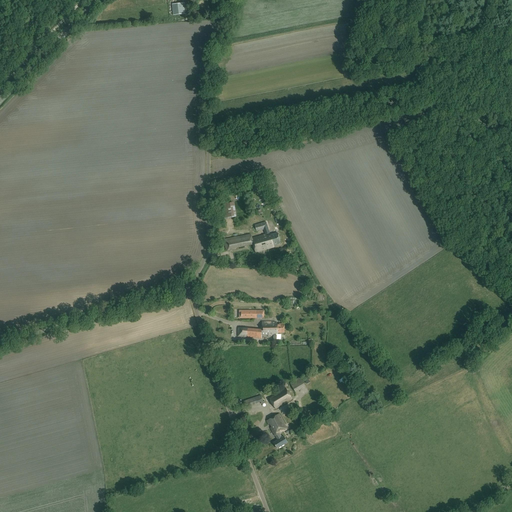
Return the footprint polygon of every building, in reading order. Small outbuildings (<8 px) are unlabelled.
[(174,15),(186,14),(185,3),(172,4),(174,15)] [(224,219),(236,217),(234,202),(226,204),(224,204),(222,205),(224,219)] [(257,232),(264,230),(265,235),(252,238),(251,234),(224,240),(226,251),(236,249),(235,248),(253,244),(256,252),(274,247),(274,245),(281,243),(278,233),(266,236),(266,235),(270,233),(266,221),(255,225),(257,232)] [(262,335),(272,335),(273,335),(273,339),(277,339),(277,334),(278,334),(278,333),(285,333),(284,324),(277,324),(277,323),(275,323),(275,322),(262,322),(262,329),(238,328),(238,336),(244,337),(261,338),(262,335)] [(292,383),(295,390),(305,385),(302,379),(292,383)] [(292,399),(286,388),(269,398),(276,409),(292,399)] [(243,401),(245,406),(245,407),(263,401),(261,395),(243,401)] [(284,436),(282,437),(280,434),(288,429),(279,414),(267,421),(269,425),(270,424),(272,427),(271,428),(275,436),(278,440),(274,442),(277,448),(288,442),(284,436)]
